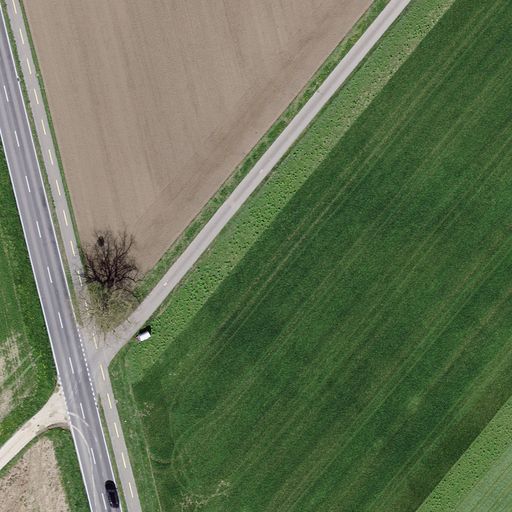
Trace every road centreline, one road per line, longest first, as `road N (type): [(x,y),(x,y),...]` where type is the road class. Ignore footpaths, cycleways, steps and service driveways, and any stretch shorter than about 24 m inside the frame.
road 1 (residential): [(400,0),(77,390)]
road 2 (primary): [(0,65),(77,390)]
road 3 (primary): [(77,390),(107,511)]
